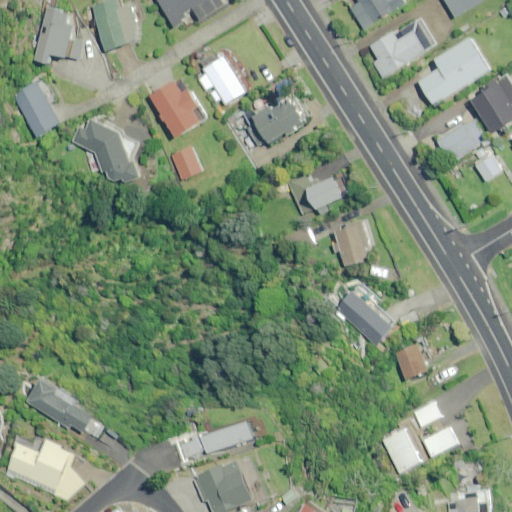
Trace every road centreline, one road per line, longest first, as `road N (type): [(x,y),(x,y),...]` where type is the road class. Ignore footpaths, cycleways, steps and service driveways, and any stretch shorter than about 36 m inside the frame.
road 1 (primary): [(285,0),(453,266)]
road 2 (unknown): [(262,0),(116,97)]
